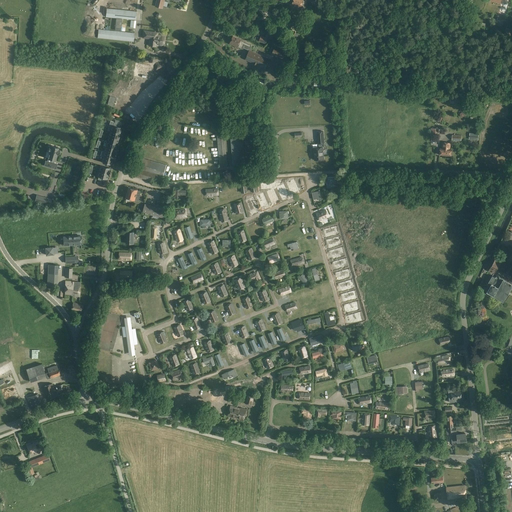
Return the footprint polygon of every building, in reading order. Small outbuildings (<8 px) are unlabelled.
[(156,0),(155,6),(163,8),(164,0),(156,0)] [(107,9),(106,17),(116,18),(122,19),(136,20),(136,12),(107,9)] [(116,18),(114,31),(121,32),(121,31),(125,31),(125,24),(121,24),(122,19),(116,18)] [(290,28),(288,32),(294,35),(295,35),(298,36),(301,28),(297,26),(296,25),(294,27),(292,26),(291,29),(290,28)] [(98,29),(97,38),(133,42),(134,33),(121,32),(114,31),(98,29)] [(144,31),(143,37),(152,38),(151,45),(156,46),(156,43),(159,43),(159,44),(160,45),(162,45),(162,44),(163,44),(164,36),(157,35),(157,32),(144,31)] [(261,36),(259,41),(266,43),(268,39),(270,39),(272,40),(275,32),(270,31),(269,32),(268,32),(266,38),(261,36)] [(277,34),(275,40),(286,43),(288,38),(277,34)] [(233,37),(230,44),(243,50),(244,48),(249,50),(251,45),(241,40),(233,37)] [(273,47),(273,48),(271,53),(283,58),(285,52),(273,47)] [(249,52),(249,53),(246,59),(265,68),(268,61),(249,52)] [(237,68),(230,85),(235,87),(242,71),(237,68)] [(229,76),(220,72),(218,77),(217,79),(224,83),(225,80),(227,81),(227,80),(230,82),(232,76),(229,75),(229,76)] [(241,79),(238,85),(242,87),(247,76),(242,74),(240,79),(241,79)] [(126,89),(119,96),(125,101),(135,89),(130,85),(132,83),(126,78),(120,84),(126,89)] [(264,82),(256,78),(255,80),(252,86),(260,90),(264,82)] [(237,86),(233,94),(244,99),(247,90),(237,86)] [(172,116),(168,120),(176,128),(180,124),(172,116)] [(110,131),(119,133),(121,127),(120,127),(121,124),(114,122),(114,123),(113,123),(113,122),(111,121),(108,130),(110,131)] [(224,130),(217,130),(220,166),(227,166),(224,130)] [(318,144),(319,144),(320,148),(314,148),(315,160),(324,159),(323,147),(322,144),(324,143),(323,131),(317,131),(318,144)] [(253,132),(230,134),(233,166),(255,164),(253,132)] [(117,144),(107,141),(105,140),(104,143),(106,144),(106,146),(115,149),(117,144)] [(440,149),(439,155),(451,156),(451,150),(449,150),(450,143),(443,143),(442,149),(440,149)] [(48,158),(47,161),(45,161),(44,166),(56,169),(57,164),(53,163),(54,160),(55,160),(57,154),(59,155),(60,150),(58,149),(59,147),(51,145),(51,147),(49,147),(48,151),(49,152),(48,158)] [(115,149),(106,146),(104,151),(102,150),(101,153),(114,156),(115,154),(114,154),(115,149)] [(195,156),(192,156),(192,162),(204,163),(204,159),(201,159),(201,153),(195,153),(195,156)] [(112,159),(103,156),(101,161),(101,162),(112,165),(112,164),(111,164),(112,159)] [(138,157),(132,176),(161,184),(167,165),(138,157)] [(100,165),(98,171),(108,174),(109,168),(111,169),(111,168),(100,165),(99,165),(100,165)] [(108,174),(98,171),(97,176),(98,176),(97,179),(104,181),(105,178),(106,179),(108,174)] [(335,181),(335,177),(326,177),(327,187),(331,187),(331,181),(335,181)] [(192,193),(197,195),(200,187),(195,185),(192,193)] [(129,188),(126,198),(130,199),(129,200),(134,202),(134,200),(138,201),(141,191),(137,190),(129,188)] [(175,189),(175,197),(180,198),(180,195),(186,195),(186,190),(180,190),(175,189)] [(320,191),(312,193),(313,200),(318,199),(319,201),(322,200),(320,191)] [(36,195),(35,201),(44,204),(50,205),(51,199),(45,198),(36,195)] [(241,202),(234,204),(236,214),(244,212),(241,202)] [(145,204),(142,212),(164,218),(166,210),(145,204)] [(185,209),(174,210),(175,212),(174,212),(175,217),(176,219),(187,218),(186,215),(187,215),(186,211),(185,209)] [(219,210),(218,210),(221,223),(223,222),(223,223),(227,222),(227,221),(229,221),(226,209),(224,209),(219,210)] [(325,210),(316,214),(320,221),(329,217),(325,210)] [(288,211),(279,211),(280,219),(288,219),(288,211)] [(272,215),(262,219),(265,226),(268,224),(267,224),(274,221),(272,215)] [(249,231),(257,231),(257,222),(249,222),(249,231)] [(334,225),(322,228),(324,233),(326,233),(326,234),(333,233),(332,231),(335,230),(334,225)] [(180,228),(173,231),(176,242),(177,242),(178,243),(183,241),(183,240),(184,240),(180,228)] [(244,230),(237,232),(241,242),(247,240),(244,230)] [(81,236),(72,237),(73,245),(81,244),(81,236)] [(337,236),(326,240),(327,244),(329,244),(329,246),(336,244),(335,242),(338,241),(337,236)] [(68,237),(64,237),(64,239),(64,245),(73,245),(72,237),(68,237)] [(273,238),(263,242),(265,249),(276,245),(273,238)] [(213,241),(207,243),(208,246),(212,255),(218,252),(213,241)] [(158,243),(157,244),(158,248),(159,255),(161,254),(165,253),(167,253),(166,248),(164,242),(162,242),(158,243)] [(297,242),(288,244),(288,247),(291,246),(292,250),(293,250),(294,250),(299,248),(297,242)] [(246,250),(245,250),(249,261),(251,260),(255,259),(255,258),(256,258),(252,248),(251,248),(250,248),(249,248),(246,249),(246,250)] [(310,259),(319,257),(316,248),(308,251),(310,259)] [(340,248),(329,251),(330,256),(332,255),(332,257),(339,255),(339,253),(342,253),(340,248)] [(202,250),(198,252),(202,261),(206,259),(202,250)] [(278,253),(267,257),(270,264),(280,260),(278,253)] [(194,254),(189,256),(193,265),(197,263),(194,254)] [(229,257),(227,258),(232,268),(233,267),(234,267),(237,266),(237,265),(239,265),(235,255),(233,255),(229,257)] [(182,256),(178,258),(183,270),(187,268),(182,256)] [(302,257),(290,260),(290,261),(291,266),(292,267),(304,264),(304,263),(303,258),(302,258),(302,257)] [(496,257),(488,271),(494,274),(502,260),(496,257)] [(343,259),(332,262),(333,267),(335,267),(335,268),(342,267),(342,265),(345,264),(343,259)] [(212,264),(211,265),(215,275),(216,275),(217,275),(221,273),(222,272),(218,262),(216,262),(212,264)] [(58,265),(48,264),(47,285),(56,285),(58,265)] [(147,271),(146,276),(157,278),(158,274),(153,273),(154,267),(150,266),(148,266),(147,270),(149,270),(149,272),(147,271)] [(316,268),(311,269),(315,281),(320,280),(316,268)] [(284,269),(273,273),(276,280),(286,276),(284,269)] [(258,270),(249,274),(252,282),(254,281),(254,283),(262,279),(258,270)] [(346,270),(335,274),(336,278),(338,278),(339,280),(345,278),(345,276),(348,275),(346,270)] [(201,273),(191,277),(191,279),(193,283),(194,284),(204,280),(204,278),(202,274),(201,273)] [(304,273),(298,278),(300,280),(301,279),(306,286),(310,282),(304,273)] [(484,286),(482,290),(486,292),(487,291),(502,300),(503,301),(504,299),(503,299),(505,295),(506,295),(506,294),(507,293),(508,292),(508,291),(508,290),(508,291),(509,290),(509,289),(511,286),(511,284),(504,280),(505,278),(497,273),(495,278),(492,276),(486,285),(487,286),(486,288),(484,286)] [(241,277),(234,280),(238,290),(246,287),(241,277)] [(66,281),(65,290),(65,294),(74,295),(74,296),(79,297),(80,283),(66,281)] [(350,282),(338,285),(339,290),(341,289),(342,291),(349,289),(348,287),(351,287),(350,282)] [(314,285),(318,296),(323,295),(319,283),(314,285)] [(224,284),(217,287),(221,297),(228,295),(224,284)] [(289,285),(278,289),(281,296),(292,293),(289,285)] [(266,289),(259,292),(263,302),(270,299),(266,289)] [(207,291),(200,294),(204,305),(211,302),(207,291)] [(353,293),(341,296),(342,301),(344,301),(345,303),(352,301),(351,299),(354,298),(353,293)] [(249,296),(242,299),(246,309),(253,306),(249,296)] [(329,307),(333,306),(330,297),(320,299),(321,304),(328,302),(329,307)] [(190,298),(183,301),(187,312),(194,309),(190,298)] [(305,311),(316,306),(314,301),(303,305),(305,311)] [(73,302),(71,311),(81,314),(83,305),(73,302)] [(295,302),(284,305),(287,312),(298,309),(295,302)] [(232,303),(225,306),(229,316),(236,313),(232,303)] [(356,304),(344,308),(346,312),(347,312),(348,314),(355,312),(354,310),(357,309),(356,304)] [(215,310),(208,313),(212,323),(219,320),(215,310)] [(279,312),(271,315),(276,326),(283,323),(279,312)] [(329,312),(324,313),(328,326),(336,324),(335,319),(331,320),(329,312)] [(359,316),(347,319),(349,324),(351,323),(351,325),(358,323),(357,321),(360,321),(359,316)] [(198,317),(191,320),(195,330),(202,327),(198,317)] [(262,319),(255,322),(259,332),(266,329),(262,319)] [(304,327),(301,319),(292,323),(295,330),(297,330),(303,327),(304,327)] [(132,329),(131,322),(128,322),(125,323),(126,326),(122,327),(123,336),(127,336),(128,344),(129,352),(135,352),(134,344),(138,344),(136,333),(136,332),(132,333),(132,329)] [(180,324),(173,327),(178,337),(185,334),(180,324)] [(245,325),(238,328),(242,339),(249,336),(245,325)] [(281,328),(277,330),(281,339),(285,337),(281,328)] [(360,328),(349,330),(351,338),(356,337),(355,334),(361,333),(360,328)] [(163,331),(156,334),(161,344),(168,341),(163,331)] [(272,331),(268,333),(272,342),(276,341),(272,331)] [(228,332),(221,335),(225,345),(232,343),(228,332)] [(263,335),(259,337),(263,346),(267,344),(263,335)] [(313,337),(309,338),(312,346),(323,342),(321,336),(313,338),(313,337)] [(449,336),(439,339),(440,346),(451,343),(449,336)] [(254,339),(249,341),(253,350),(258,348),(254,339)] [(211,340),(203,343),(207,353),(215,350),(211,340)] [(344,342),(333,345),(335,353),(344,350),(343,347),(345,347),(344,342)] [(362,342),(352,345),(354,352),(358,350),(358,349),(364,347),(362,342)] [(244,343),(240,345),(244,354),(248,352),(244,343)] [(238,351),(236,345),(229,347),(230,353),(238,351)] [(299,348),(297,348),(301,359),(302,358),(302,359),(307,357),(306,357),(308,357),(305,346),(303,346),(299,347),(299,348)] [(395,348),(397,355),(406,353),(405,346),(395,348)] [(194,347),(186,349),(190,360),(198,357),(194,347)] [(286,350),(280,352),(284,362),(290,359),(286,350)] [(323,350),(312,353),(313,358),(319,357),(319,359),(325,357),(323,350)] [(381,352),(382,360),(391,358),(390,351),(381,352)] [(219,353),(215,355),(219,364),(223,363),(219,353)] [(176,354),(169,357),(173,367),(180,365),(176,354)] [(449,354),(436,357),(436,359),(437,363),(438,365),(450,362),(450,360),(449,356),(449,354)] [(376,355),(367,357),(369,364),(378,362),(376,355)] [(206,357),(202,358),(205,364),(209,363),(210,366),(215,365),(212,356),(207,358),(206,357)] [(269,357),(263,359),(267,369),(273,366),(269,357)] [(352,359),(355,366),(362,364),(360,357),(352,359)] [(157,360),(148,363),(151,371),(160,368),(157,360)] [(197,362),(190,365),(193,375),(200,372),(197,362)] [(429,363),(418,366),(419,373),(430,370),(429,363)] [(42,364),(26,369),(30,382),(46,377),(42,364)] [(48,372),(45,373),(47,379),(60,375),(57,365),(47,368),(48,372)] [(310,365),(299,367),(300,375),(311,373),(310,365)] [(470,374),(469,370),(464,370),(464,366),(455,366),(456,374),(458,374),(458,375),(470,374)] [(326,368),(315,371),(317,376),(317,380),(319,380),(319,378),(323,377),(328,375),(326,368)] [(443,371),(440,371),(441,377),(443,376),(444,378),(455,376),(454,368),(443,370),(443,371)] [(180,369),(170,373),(173,380),(183,377),(180,369)] [(235,369),(221,374),(223,379),(232,375),(234,378),(237,376),(235,369)] [(374,389),(373,378),(364,379),(364,386),(368,386),(368,389),(374,389)] [(354,385),(351,386),(352,394),(359,393),(357,382),(356,381),(353,381),(353,383),(354,385)] [(323,392),(325,395),(332,391),(326,382),(321,385),(325,391),(323,392)] [(52,384),(42,387),(46,399),(56,396),(56,395),(58,395),(56,388),(54,389),(52,384)] [(281,384),(280,392),(293,393),(293,385),(281,384)] [(448,390),(449,402),(457,401),(457,399),(461,398),(461,391),(453,392),(453,389),(448,390)] [(299,392),(299,400),(310,401),(310,393),(299,392)] [(38,394),(27,398),(31,409),(42,405),(38,394)] [(247,395),(245,404),(246,404),(251,405),(252,406),(254,397),(253,397),(248,396),(247,395)] [(231,406),(228,416),(243,420),(246,409),(241,408),(240,409),(231,406)] [(316,408),(315,417),(321,417),(321,415),(327,415),(327,409),(316,408)] [(302,409),(301,413),(303,413),(303,418),(312,419),(313,410),(302,409)] [(284,414),(287,414),(287,418),(296,418),(296,412),(293,412),(293,410),(284,410),(284,414)] [(330,410),(330,416),(332,416),(332,419),(341,420),(342,411),(330,410)] [(435,410),(424,410),(425,419),(435,418),(435,410)] [(346,411),(345,416),(347,416),(347,420),(356,421),(357,413),(346,411)] [(361,413),(360,416),(363,417),(362,424),(370,425),(370,421),(370,418),(371,418),(371,416),(370,416),(371,414),(361,413)] [(389,415),(389,419),(391,420),(391,424),(399,425),(400,417),(389,415)] [(403,417),(403,420),(405,420),(405,425),(412,426),(413,418),(403,417)] [(436,425),(428,426),(429,438),(437,438),(436,425)] [(452,437),(451,437),(452,443),(458,443),(458,441),(466,441),(465,433),(457,434),(455,434),(455,433),(452,433),(452,437)] [(33,444),(28,446),(30,453),(34,452),(37,451),(38,453),(42,451),(41,449),(40,447),(41,447),(41,446),(40,446),(38,441),(35,443),(34,444),(33,445),(33,444)] [(29,461),(31,467),(50,460),(48,454),(29,461)] [(405,479),(405,485),(406,491),(418,489),(417,483),(416,477),(405,479)] [(461,501),(461,498),(466,497),(465,486),(447,488),(448,499),(455,498),(455,501),(456,506),(462,505),(461,501)] [(376,502),(373,510),(378,511),(396,511),(398,508),(376,502)]
